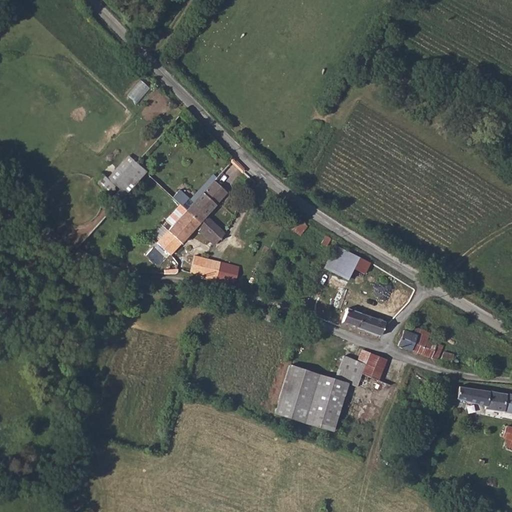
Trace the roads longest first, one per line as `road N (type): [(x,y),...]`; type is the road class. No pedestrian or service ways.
road 1 (unclassified): [(88,0),(264,180),(427,288)]
road 2 (track): [(0,223),(19,213),(110,278),(88,330),(64,511)]
road 3 (unclassified): [(110,278),(214,290),(382,349)]
road 4 (unclassified): [(382,349),(455,373),(511,379)]
